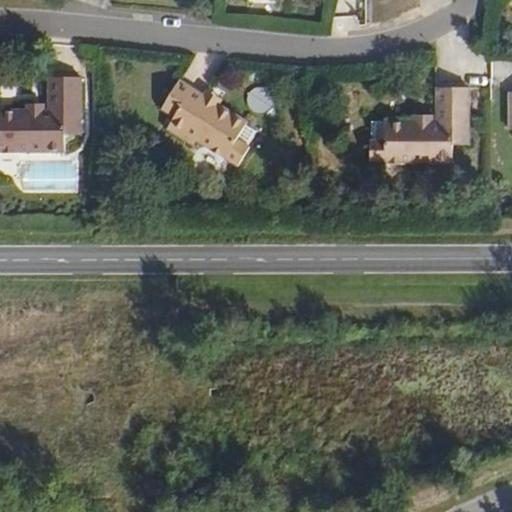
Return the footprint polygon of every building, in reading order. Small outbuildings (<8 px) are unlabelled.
[(76,136),(77,118),(85,118),(85,78),(50,77),(50,110),(46,110),(46,114),(28,114),(28,110),(0,109),(0,154),(67,155),(67,136),(76,136)] [(247,124),(217,105),(214,108),(201,99),(202,97),(178,81),(160,109),(173,119),(165,130),(192,148),(196,144),(237,168),(249,149),(246,148),(256,133),(246,125),(247,124)] [(468,148),(468,89),(437,89),(438,124),(434,124),(434,127),(417,128),(417,124),(368,124),(369,165),(451,164),(451,148),(468,148)] [(217,105),(219,102),(205,93),(202,97),(201,99),(214,108),(217,105)] [(46,110),(46,105),(28,105),(28,110),(28,114),(46,114),(46,110)] [(84,136),(85,118),(77,118),(76,136),(84,136)] [(434,127),(434,124),(434,118),(417,119),(417,124),(417,128),(434,127)]
